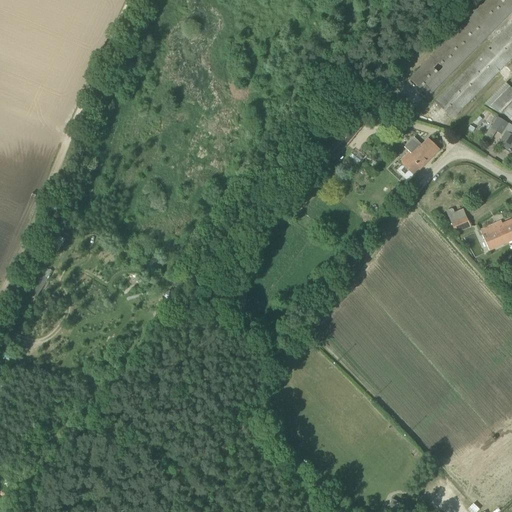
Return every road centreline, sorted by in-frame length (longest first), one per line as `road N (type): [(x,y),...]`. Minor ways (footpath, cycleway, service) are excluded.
road 1 (track): [(0,292),(130,0)]
road 2 (track): [(249,420),(427,178)]
